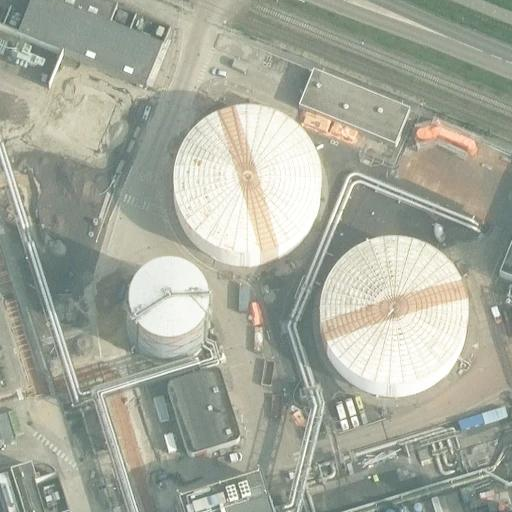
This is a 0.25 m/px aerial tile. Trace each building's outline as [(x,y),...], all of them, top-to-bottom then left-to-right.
[(61,9),(64,0),(0,0),(0,30),(146,90),(162,50),(61,9)] [(313,74),(298,110),(394,150),(409,113),(313,74)] [(320,190),(320,189),(319,176),(315,162),(311,154),(308,148),(300,139),(291,131),(278,123),(266,119),(256,117),(250,117),(237,118),(231,119),(221,122),(209,128),(202,134),(196,139),(189,149),(185,155),(181,163),(177,176),(176,189),(177,201),(182,216),(188,228),(197,239),(207,248),(217,254),(230,259),(238,260),(246,261),(258,260),(272,257),(280,254),(287,250),(297,242),(307,231),(314,219),(316,214),(319,205),(320,190)] [(469,325),(469,314),(467,304),(465,293),(460,284),(455,274),(448,266),(440,259),(432,253),(422,248),(412,244),(401,242),(391,242),(380,243),(369,245),(359,249),(350,254),(341,260),(334,268),(327,276),(322,286),(318,296),(316,306),(315,317),(316,328),(318,338),(321,348),(326,358),(332,367),(339,374),(348,381),(357,387),(367,391),(377,394),(388,395),(399,395),(409,393),(419,390),(429,386),(438,380),(446,373),(453,365),(459,356),(464,346),(467,336),(469,325)] [(511,245),(499,278),(511,282),(511,245)] [(198,297),(187,289),(175,285),(162,284),(149,289),(138,297),(131,308),(127,321),(128,334),(134,346),(143,356),(154,362),(168,365),(181,363),(192,356),(201,347),(207,335),(208,321),(205,309),(198,297)] [(169,394),(178,425),(188,456),(190,458),(193,459),(196,459),(238,445),(239,444),(240,441),(222,378),(220,375),(218,374),(214,373),(173,386),(171,388),(169,391),(169,394)] [(27,412),(24,401),(18,402),(22,414),(27,412)] [(5,420),(0,422),(0,447),(13,443),(5,420)] [(36,485),(31,469),(0,478),(0,496),(4,511),(69,511),(58,478),(36,485)] [(265,511),(262,500),(224,511),(265,511)]
